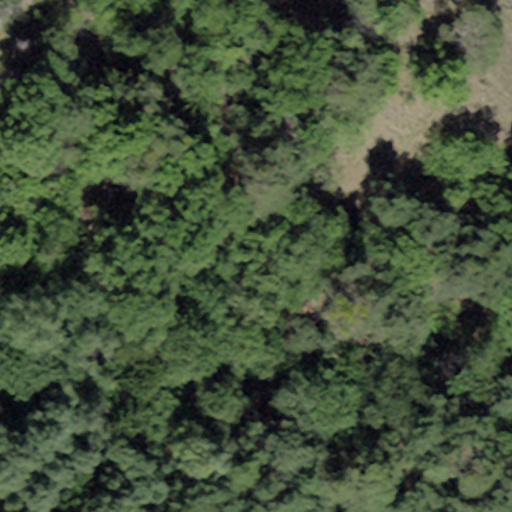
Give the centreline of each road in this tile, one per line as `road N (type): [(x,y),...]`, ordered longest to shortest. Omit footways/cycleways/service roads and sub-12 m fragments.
road 1 (motorway): [(165,0),(350,378)]
road 2 (motorway): [(350,378),(255,0)]
road 3 (trunk): [(417,511),(350,378)]
